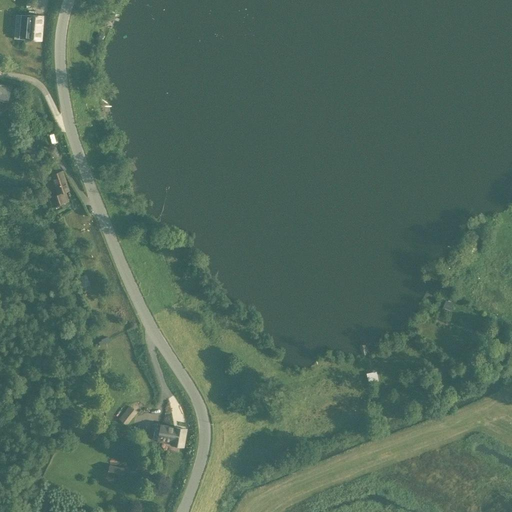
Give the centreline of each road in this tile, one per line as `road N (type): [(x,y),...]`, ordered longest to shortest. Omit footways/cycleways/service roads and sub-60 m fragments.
road 1 (unclassified): [(179,511),(201,427),(186,385),(133,299),(75,148),(59,78),(66,0)]
road 2 (track): [(511,391),(466,420),(346,463),(253,511)]
